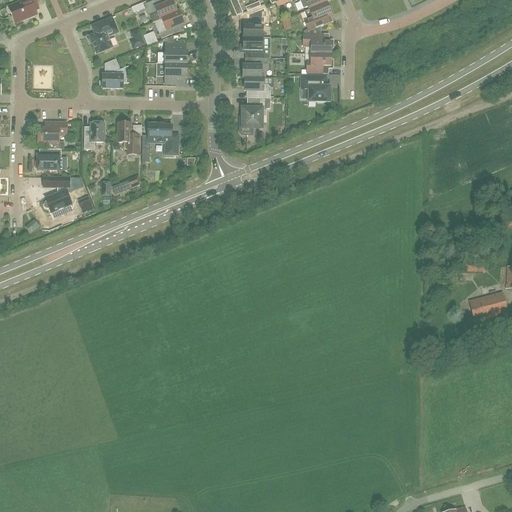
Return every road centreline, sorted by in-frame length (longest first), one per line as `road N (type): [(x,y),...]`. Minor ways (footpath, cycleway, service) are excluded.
road 1 (primary): [(511,43),(382,115),(224,179)]
road 2 (primary): [(229,193),(417,115),(511,65)]
road 3 (primary): [(0,286),(229,193)]
road 4 (primary): [(224,179),(0,271)]
road 5 (residential): [(214,106),(83,104)]
road 6 (residential): [(17,223),(19,103)]
